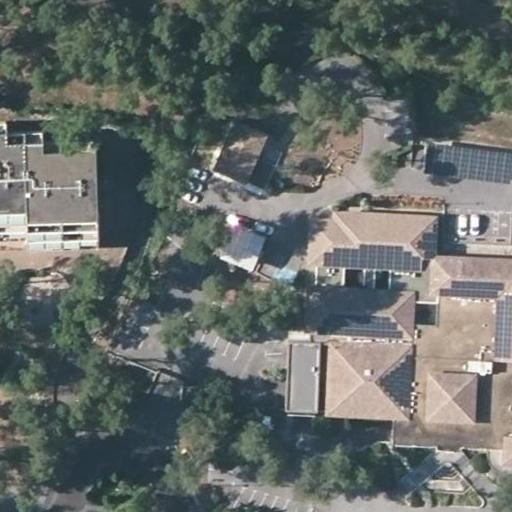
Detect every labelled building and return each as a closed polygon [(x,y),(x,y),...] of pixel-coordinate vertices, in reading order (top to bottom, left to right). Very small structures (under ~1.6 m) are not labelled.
[(268,134),(237,120),(216,168),(248,182),(263,146),(268,134)] [(0,239),(31,240),(31,250),(101,250),(99,151),(47,152),(47,142),(10,143),(9,134),(0,134),(0,239)] [(284,155),(263,146),(248,182),(269,191),(284,155)] [(379,240),(380,213),(339,211),(339,220),(372,222),(371,239),(379,240)] [(511,260),(436,257),(438,216),(380,213),(379,240),(371,239),(372,222),(339,220),(316,219),(314,260),(320,261),(319,286),(312,286),(311,328),(314,328),(314,340),(291,339),(287,408),(320,410),(321,393),(330,393),(329,411),(395,415),(409,416),(408,429),(508,436),(507,450),(507,464),(511,463),(511,260)] [(241,219),(225,254),(260,271),(277,237),(241,219)] [(205,388),(193,388),(195,431),(207,430),(205,388)] [(463,447),(507,450),(508,436),(408,429),(409,416),(395,415),(393,442),(437,445),(437,449),(464,451),(463,447)]
